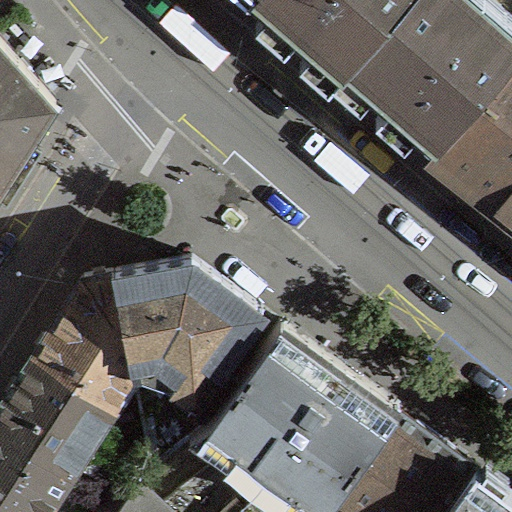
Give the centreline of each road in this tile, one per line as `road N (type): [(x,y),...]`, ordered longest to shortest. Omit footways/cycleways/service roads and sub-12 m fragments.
road 1 (secondary): [(189,44),(511,323)]
road 2 (tertiary): [(0,311),(106,149),(189,44)]
